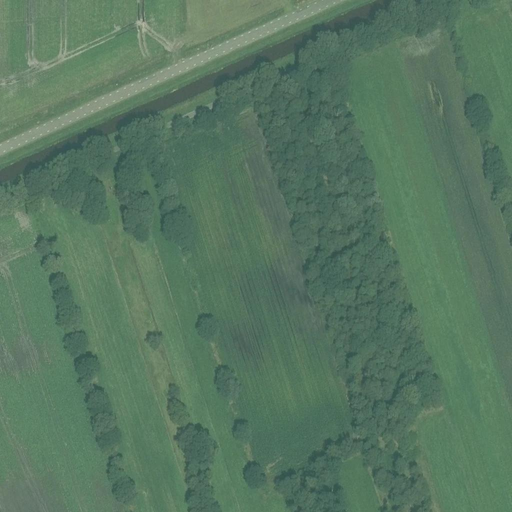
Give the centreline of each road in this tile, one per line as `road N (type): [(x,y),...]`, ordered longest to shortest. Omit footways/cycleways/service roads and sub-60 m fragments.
road 1 (unclassified): [(0,202),(453,0)]
road 2 (unclassified): [(0,150),(333,0)]
